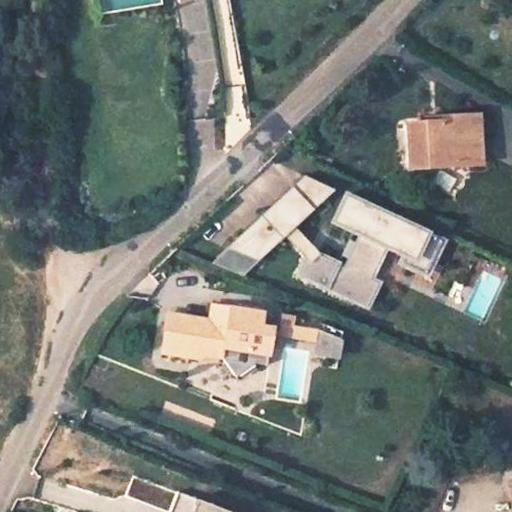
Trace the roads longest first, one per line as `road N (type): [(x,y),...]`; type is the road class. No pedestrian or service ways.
road 1 (residential): [(0,501),(87,305),(394,0)]
road 2 (track): [(87,305),(45,241),(32,0)]
road 3 (unknown): [(248,145),(223,0)]
